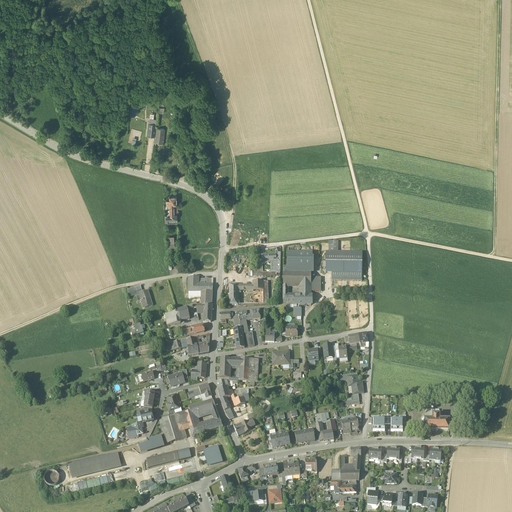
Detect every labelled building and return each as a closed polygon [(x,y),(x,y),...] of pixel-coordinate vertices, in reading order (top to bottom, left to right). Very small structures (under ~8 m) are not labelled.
[(164,129),(157,129),(155,143),(163,144),(164,129)] [(176,197),(169,197),(169,200),(166,201),(166,206),(170,206),(170,209),(170,217),(167,217),(168,224),(177,223),(177,214),(174,214),(174,211),(174,209),(174,205),(177,205),(176,197)] [(338,242),(329,242),(329,253),(338,253),(338,242)] [(270,253),(269,253),(268,254),(264,254),(264,255),(265,261),(276,261),(276,257),(277,257),(277,253),(277,252),(275,252),(275,253),(271,254),(270,253)] [(281,253),(277,253),(277,257),(276,257),(276,261),(265,261),(265,264),(268,264),(268,263),(271,263),(278,263),(278,270),(280,270),(281,253)] [(329,253),(326,253),(326,263),(326,270),(325,274),(331,274),(331,281),(362,281),(362,253),(338,253),(329,253)] [(284,267),(284,274),(311,274),(311,254),(287,254),(287,267),(284,267)] [(278,263),(271,263),(271,272),(280,272),(280,270),(278,270),(278,263)] [(288,296),(288,286),(300,286),(300,296),(311,296),(311,292),(311,278),(311,274),(284,274),(283,274),(283,284),(283,296),(288,296)] [(199,277),(189,277),(188,292),(189,292),(201,292),(212,292),(213,284),(205,285),(205,282),(199,282),(199,277)] [(320,278),(311,278),(311,292),(320,293),(320,278)] [(263,282),(253,282),(253,286),(253,292),(254,305),(264,304),(263,282)] [(238,286),(229,285),(230,297),(230,306),(238,306),(238,295),(238,290),(238,286)] [(140,286),(134,288),(135,292),(136,295),(139,294),(142,293),(140,286)] [(240,290),(249,291),(250,291),(250,292),(253,292),(253,286),(249,286),(238,286),(238,290),(238,294),(240,294),(240,290)] [(142,293),(139,294),(143,309),(152,306),(148,291),(142,293)] [(212,292),(201,292),(201,297),(201,305),(204,305),(212,305),(212,292)] [(288,296),(283,296),(283,304),(287,304),(287,306),(294,306),(294,296),(288,296)] [(300,296),(294,296),(294,306),(302,306),(311,306),(311,296),(300,296)] [(212,305),(204,305),(204,313),(204,322),(211,322),(212,305)] [(187,308),(178,310),(178,312),(180,321),(190,319),(188,313),(187,308)] [(252,311),(237,313),(238,317),(239,321),(245,321),(253,320),(252,311)] [(178,312),(166,314),(168,326),(180,324),(180,321),(178,312)] [(230,313),(220,313),(220,324),(221,324),(226,324),(225,320),(231,319),(230,313)] [(245,321),(239,321),(240,326),(241,329),(242,335),(245,334),(248,333),(245,321)] [(132,335),(144,332),(143,329),(145,328),(144,325),(141,326),(140,323),(134,324),(135,330),(131,331),(132,335)] [(202,325),(193,328),(192,328),(194,335),(204,332),(202,326),(203,325),(202,325)] [(287,328),(286,328),(286,333),(286,337),(290,337),(290,338),(293,338),(293,337),(297,337),(297,328),(287,328)] [(241,329),(233,330),(236,350),(244,349),(242,337),(243,337),(242,335),(241,329)] [(276,335),(269,335),(270,331),(270,329),(266,329),(265,343),(273,343),(276,343),(276,340),(276,339),(276,335)] [(252,333),(249,333),(248,333),(245,334),(248,348),(255,347),(252,333)] [(366,334),(358,335),(360,343),(363,343),(363,344),(368,343),(367,340),(366,334)] [(358,335),(348,337),(349,343),(349,345),(351,344),(356,344),(360,343),(358,335)] [(195,338),(186,340),(187,347),(197,345),(195,338)] [(179,342),(172,343),(174,351),(181,349),(179,342)] [(198,345),(197,345),(199,355),(209,353),(209,342),(198,345)] [(368,343),(363,344),(363,343),(360,343),(361,348),(364,348),(365,349),(365,351),(369,351),(369,343),(368,343)] [(197,345),(187,347),(188,350),(186,351),(187,353),(188,353),(189,357),(199,355),(197,345)] [(332,352),(332,345),(323,346),(324,359),(333,358),(332,352)] [(339,348),(338,348),(338,351),(339,359),(347,358),(346,347),(339,348)] [(318,355),(317,350),(313,350),(313,351),(307,352),(308,361),(314,360),(314,362),(315,362),(315,361),(318,361),(318,355)] [(289,353),(272,354),(273,364),(283,364),(283,366),(289,366),(289,361),(289,353)] [(233,359),(221,358),(220,367),(230,367),(232,368),(233,359)] [(249,359),(233,359),(232,368),(240,368),(249,368),(249,360),(249,359)] [(258,360),(249,360),(249,368),(248,379),(248,382),(257,382),(258,360)] [(198,363),(197,371),(192,371),(191,377),(197,378),(205,378),(206,364),(198,363)] [(230,367),(220,367),(220,379),(229,379),(229,378),(230,367)] [(249,368),(240,368),(239,379),(248,379),(249,368)] [(152,372),(141,375),(143,383),(154,380),(152,372)] [(181,373),(174,375),(175,377),(168,379),(171,387),(178,385),(178,386),(182,384),(181,381),(184,380),(182,373),(181,373)] [(347,378),(347,382),(347,385),(348,385),(349,396),(351,395),(353,395),(358,395),(364,394),(362,383),(356,384),(356,381),(358,381),(357,377),(355,377),(347,378)] [(227,382),(220,382),(220,381),(216,382),(218,390),(228,388),(227,382)] [(208,385),(199,387),(199,390),(201,395),(201,396),(205,395),(206,399),(207,400),(212,398),(210,392),(208,385)] [(218,390),(217,390),(220,400),(225,399),(230,398),(234,395),(231,391),(230,392),(229,391),(228,388),(218,390)] [(149,393),(146,393),(145,401),(145,402),(153,403),(155,394),(149,393)] [(175,396),(167,398),(170,407),(168,408),(169,412),(174,411),(175,414),(175,415),(182,413),(181,409),(179,409),(175,396)] [(225,399),(220,400),(224,411),(230,409),(227,404),(226,403),(225,399)] [(213,401),(189,408),(190,412),(191,415),(211,409),(215,408),(213,401)] [(185,413),(185,414),(188,424),(193,422),(191,415),(190,412),(185,413)] [(151,413),(140,415),(142,422),(153,420),(151,413)] [(185,413),(175,415),(175,417),(180,432),(185,431),(190,429),(188,424),(185,414),(185,413)] [(215,422),(204,425),(205,429),(204,430),(205,433),(223,428),(217,413),(212,415),(214,420),(215,422)] [(449,421),(439,421),(439,416),(433,415),(433,421),(425,420),(425,431),(434,431),(434,433),(440,433),(440,431),(449,431),(449,421)] [(175,417),(160,422),(166,445),(187,438),(185,431),(180,432),(175,417)] [(357,419),(353,419),(353,421),(350,421),(349,420),(349,421),(351,432),(359,430),(358,426),(357,418),(357,419)] [(252,419),(234,427),(238,437),(251,431),(249,429),(255,426),(252,419)] [(342,422),(341,422),(342,429),(343,434),(351,433),(349,421),(342,422)] [(143,424),(132,426),(132,428),(126,429),(129,440),(138,438),(138,436),(143,435),(142,429),(144,429),(143,424)] [(204,425),(190,429),(192,437),(205,433),(204,430),(205,429),(204,425)] [(313,431),(307,432),(309,442),(315,441),(313,431)] [(329,432),(322,433),(324,441),(324,442),(333,440),(333,439),(332,432),(332,431),(329,432)] [(275,433),(270,435),(270,436),(271,438),(270,439),(271,445),(272,449),(278,448),(276,437),(275,433)] [(301,433),(295,434),(297,445),(303,443),(301,433)] [(288,435),(282,436),(284,446),(290,445),(288,435)] [(161,437),(149,440),(150,443),(139,447),(140,453),(163,445),(161,437)] [(218,446),(203,451),(208,467),(223,462),(218,446)] [(361,449),(350,449),(350,457),(355,457),(361,457),(361,449)] [(189,450),(176,452),(179,461),(191,458),(189,450)] [(176,452),(146,460),(149,469),(179,461),(176,452)] [(117,454),(69,466),(72,477),(120,465),(117,454)] [(316,459),(305,459),(306,468),(306,469),(312,469),(312,473),(317,473),(316,459)] [(291,463),(283,464),(284,473),(285,477),(286,480),(285,480),(286,482),(288,480),(293,480),(292,476),(291,463)] [(299,463),(291,463),(292,476),(300,475),(300,470),(299,463)] [(254,465),(245,468),(247,473),(251,472),(256,470),(254,465)] [(277,465),(264,467),(265,469),(266,476),(272,475),(272,476),(278,475),(278,473),(277,465)] [(119,479),(120,479),(121,481),(128,478),(125,471),(117,474),(119,479)] [(340,472),(332,472),(331,482),(340,482),(340,477),(340,472)] [(345,472),(340,472),(340,477),(340,482),(342,482),(345,482),(352,482),(356,481),(359,481),(360,472),(354,472),(345,472)] [(396,485),(396,475),(393,475),(384,475),(384,485),(396,485)] [(228,478),(221,480),(225,491),(232,488),(229,482),(228,478)] [(340,482),(331,482),(331,487),(334,486),(334,491),(336,491),(336,494),(342,494),(342,487),(342,482),(340,482)] [(280,490),(268,492),(269,502),(277,501),(277,503),(282,503),(280,490)] [(262,493),(254,493),(255,503),(263,502),(262,496),(262,493)] [(375,493),(369,493),(367,505),(376,506),(377,501),(378,494),(375,493)] [(393,495),(384,494),(383,497),(383,503),(382,506),(391,507),(392,498),(393,495)] [(422,495),(413,494),(413,498),(412,506),(421,506),(422,499),(422,495)] [(407,497),(399,496),(398,500),(397,508),(406,509),(406,506),(407,498),(407,497)] [(437,497),(428,496),(428,499),(427,508),(436,509),(437,497)] [(184,497),(166,507),(168,511),(176,511),(189,505),(188,503),(185,498),(184,497)] [(220,497),(212,499),(215,507),(222,505),(222,502),(220,497)] [(225,502),(226,506),(227,505),(227,508),(229,507),(229,508),(238,505),(237,502),(234,503),(233,498),(228,500),(228,501),(225,502)]
